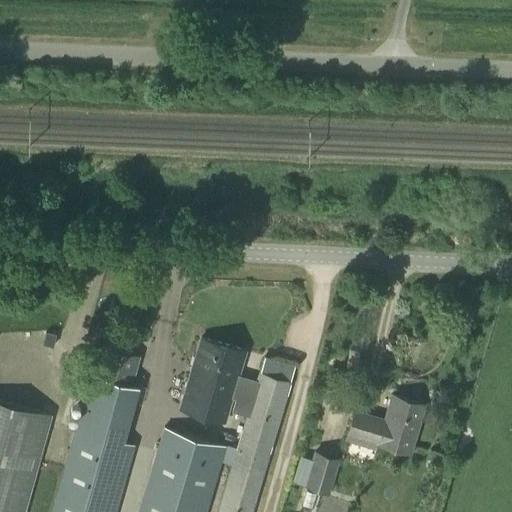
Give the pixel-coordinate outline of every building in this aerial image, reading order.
[(311,262),(312,285),(322,285),(321,262),(311,262)] [(256,383),(237,377),(245,349),(200,336),(179,409),(224,423),(232,399),(234,400),(231,411),(246,416),(237,448),(163,425),(137,511),(206,511),(220,466),(230,468),(216,511),(251,511),(290,381),(259,373),(256,383)] [(96,375),(90,373),(51,511),(115,511),(119,502),(134,444),(123,441),(138,385),(132,384),(140,356),(104,346),(96,375)] [(356,367),(359,351),(349,349),(346,366),(356,367)] [(338,389),(343,369),(331,366),(326,386),(338,389)] [(410,454),(425,404),(391,394),(384,418),(354,409),(347,435),(410,454)] [(0,511),(24,511),(51,415),(0,400),(0,511)] [(340,458),(315,450),(312,459),(300,455),(291,481),(329,493),(340,458)]
